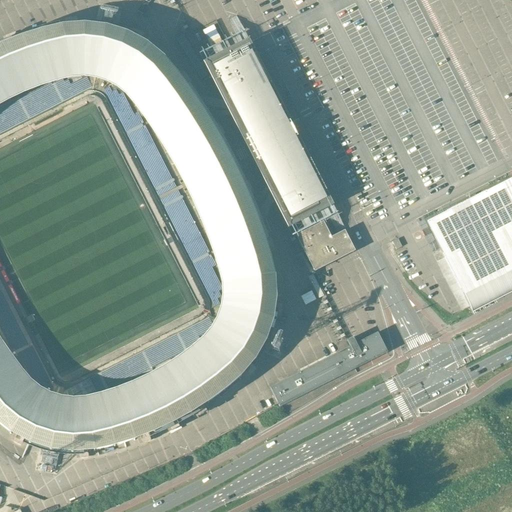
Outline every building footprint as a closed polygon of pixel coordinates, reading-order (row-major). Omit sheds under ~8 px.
[(0,424),(16,439),(35,448),(56,455),(78,458),(101,455),(122,449),(142,443),(163,435),(183,426),(203,414),(222,402),(244,384),(259,366),(272,346),(280,322),(283,301),(282,278),(276,253),(269,232),(249,184),(226,139),(205,103),(184,75),(166,54),(150,42),(135,34),(113,28),(91,25),(67,26),(49,30),(27,37),(8,44),(0,48),(0,424)] [(187,32),(178,37),(193,67),(212,57),(207,46),(197,51),(187,32)] [(333,206),(248,40),(203,63),(287,229),(333,206)] [(511,179),(426,223),(471,311),(511,289),(511,179)] [(323,222),(295,236),(299,243),(309,264),(314,273),(355,252),(344,231),(331,238),(323,222)] [(402,247),(398,239),(392,242),(396,250),(402,247)] [(313,275),(308,277),(319,299),(324,296),(313,275)] [(305,303),(315,300),(313,292),(302,295),(305,303)] [(350,347),(302,371),(269,388),(279,408),(312,391),(387,353),(377,333),(355,344),(352,338),(346,341),(350,347)]
